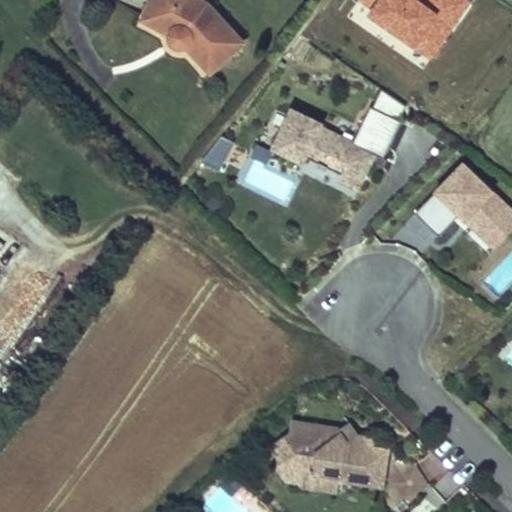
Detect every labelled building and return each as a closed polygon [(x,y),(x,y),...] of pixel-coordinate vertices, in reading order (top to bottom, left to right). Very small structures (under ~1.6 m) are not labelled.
[(205,6),(193,0),(156,0),(145,22),(169,34),(165,39),(165,42),(165,44),(165,45),(165,46),(165,48),(167,50),(170,52),(171,53),(173,54),(175,54),(177,54),(179,53),(180,52),(182,51),(187,48),(205,69),(237,45),(205,6)] [(353,0),(346,12),(428,65),(470,0),(353,0)] [(294,109),(276,148),(305,162),(307,157),(320,163),(319,165),(328,170),(329,167),(342,175),(345,171),(363,180),(373,161),(367,159),(371,152),(376,154),(385,159),(403,122),(372,106),(354,143),(322,127),(323,124),(294,109)] [(373,161),(376,154),(371,152),(367,159),(373,161)] [(453,217),(490,251),(511,227),(511,206),(462,159),(413,211),(437,234),(453,217)] [(259,166),(252,185),(287,198),(294,179),(259,166)] [(359,188),(363,180),(345,171),(342,175),(340,179),(359,188)] [(312,437),(314,425),(294,422),(292,434),(296,440),(306,442),(312,437)] [(289,479),(301,481),(314,472),(340,476),(345,477),(347,479),(386,486),(391,450),(377,448),(377,444),(373,437),(358,434),(357,444),(351,443),(338,429),(314,425),(312,437),(306,442),(296,440),(292,434),(277,445),(274,460),(289,479)] [(357,444),(358,434),(358,432),(338,429),(351,443),(357,444)] [(340,476),(314,472),(301,481),(305,485),(338,491),(340,476)]
